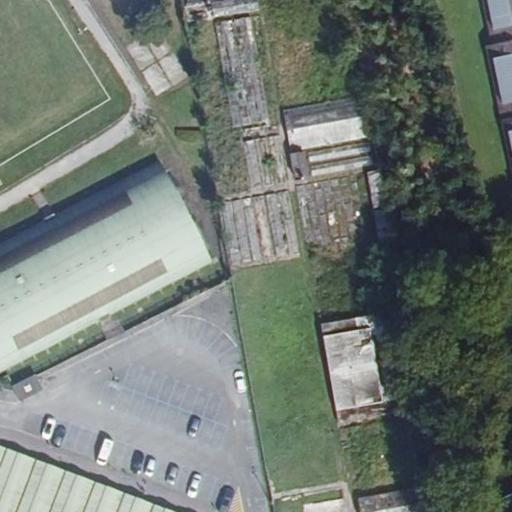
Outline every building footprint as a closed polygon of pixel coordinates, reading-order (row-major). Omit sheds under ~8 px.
[(257,0),(186,0),(187,5),(183,6),(186,22),(259,12),(257,0)] [(511,0),(482,0),(493,45),(485,46),(511,168),(511,0)] [(268,121),(250,17),(234,20),(251,124),(268,121)] [(249,124),(232,20),(215,23),(233,127),(249,124)] [(291,151),(371,137),(361,97),(283,110),(291,151)] [(286,184),(278,136),(268,138),(276,185),(286,184)] [(263,187),(273,186),(265,139),(255,140),(263,187)] [(253,141),(243,142),(251,190),(261,188),(253,141)] [(303,153),(289,155),(293,177),(306,175),(303,153)] [(0,373),(213,263),(159,160),(0,243),(0,373)] [(379,245),(396,242),(395,239),(379,171),(367,173),(379,245)] [(300,253),(289,191),(279,193),(291,254),(300,253)] [(279,257),(288,255),(277,193),(267,195),(279,257)] [(267,259),(276,257),(265,195),(255,197),(267,259)] [(255,261),(264,259),(253,198),(244,199),(255,261)] [(243,263),(253,261),(241,200),(232,202),(243,263)] [(230,202),(220,204),(232,265),(241,263),(230,202)] [(335,411),(400,399),(382,326),(412,315),(411,309),(319,326),(335,411)] [(12,388),(20,402),(42,390),(34,376),(12,388)] [(338,424),(403,411),(400,399),(335,411),(338,424)] [(0,511),(166,511),(0,449),(0,511)] [(359,511),(429,511),(423,489),(357,500),(359,511)] [(511,511),(511,493),(499,499),(504,511),(511,511)]
